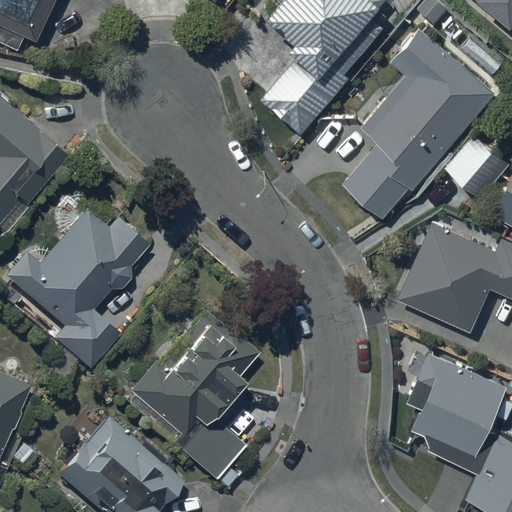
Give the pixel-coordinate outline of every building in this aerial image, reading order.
[(0,0),(0,41),(18,51),(25,36),(36,42),(56,0),(214,0),(216,1),(216,0),(0,0)] [(259,100),(301,135),(351,75),(345,70),(379,30),(369,21),(386,1),(385,0),(284,0),(267,21),(295,44),(289,52),(295,57),(259,100)] [(511,0),(476,0),(511,28),(511,0)] [(496,93),(420,28),(390,63),(405,76),(360,128),(377,143),(342,184),(382,217),(408,187),(412,191),(496,93)] [(64,156),(0,102),(0,219),(18,198),(24,203),(64,156)] [(479,198),(508,164),(473,134),(444,168),(479,198)] [(511,227),(511,173),(490,217),(511,227)] [(60,232),(62,232),(36,262),(23,251),(1,277),(59,327),(50,337),(87,369),(118,334),(91,310),(108,290),(128,267),(147,245),(114,217),(107,226),(86,209),(92,202),(60,232)] [(496,251),(433,223),(398,300),(470,332),(490,289),(511,299),(511,243),(502,239),(496,251)] [(227,331),(204,311),(158,365),(154,361),(128,391),(179,434),(172,442),(214,478),(243,445),(212,419),(240,386),(234,380),(257,353),(229,329),(227,331)] [(508,387),(428,353),(426,358),(409,350),(401,369),(418,376),(406,404),(421,410),(412,431),(426,437),(429,451),(477,472),(465,499),(494,511),(511,511),(511,434),(491,425),(508,387)] [(0,449),(27,386),(0,374),(0,449)] [(139,445),(107,418),(85,443),(82,441),(55,474),(84,499),(88,495),(106,511),(105,511),(156,511),(183,481),(160,462),(163,459),(142,441),(139,445)]
